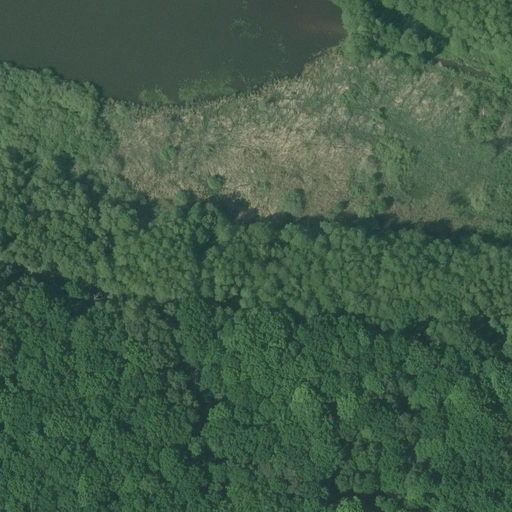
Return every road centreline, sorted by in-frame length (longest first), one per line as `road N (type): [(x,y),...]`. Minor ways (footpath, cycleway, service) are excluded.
road 1 (track): [(187,479),(185,459),(206,413),(210,276)]
road 2 (track): [(187,479),(60,449),(0,470)]
